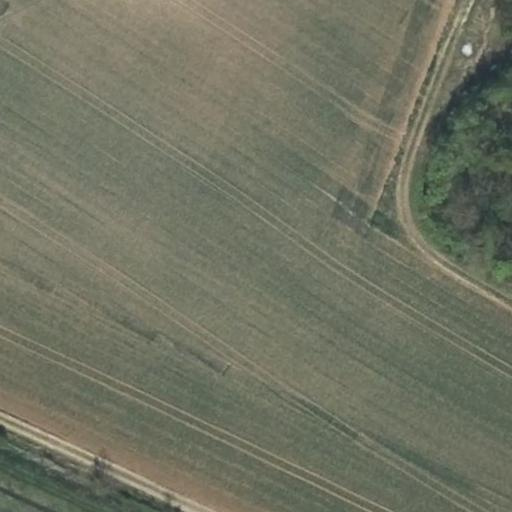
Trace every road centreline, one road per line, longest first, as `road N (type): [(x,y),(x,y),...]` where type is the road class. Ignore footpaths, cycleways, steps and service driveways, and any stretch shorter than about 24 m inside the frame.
road 1 (track): [(464,0),(402,158),(402,206),(422,233),(511,284)]
road 2 (track): [(185,511),(0,422)]
